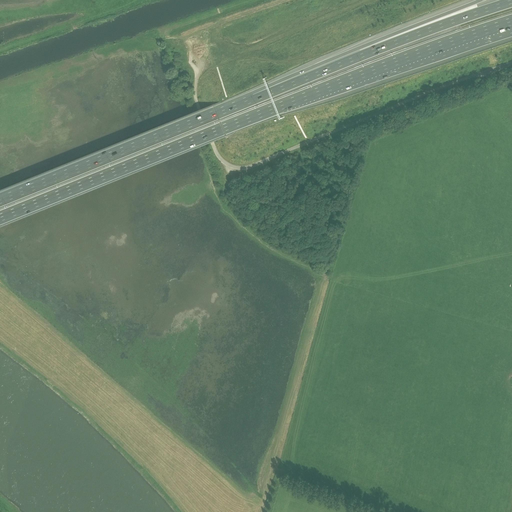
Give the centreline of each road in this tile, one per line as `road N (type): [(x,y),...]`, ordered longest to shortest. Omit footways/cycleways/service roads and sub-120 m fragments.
road 1 (motorway): [(0,217),(511,21)]
road 2 (unclassified): [(511,62),(244,168),(220,159),(195,95)]
road 3 (motorway): [(255,97),(0,199)]
road 4 (motorway): [(511,2),(255,97)]
road 5 (motorway): [(479,0),(255,97)]
road 6 (track): [(195,95),(188,55),(200,32),(283,0)]
